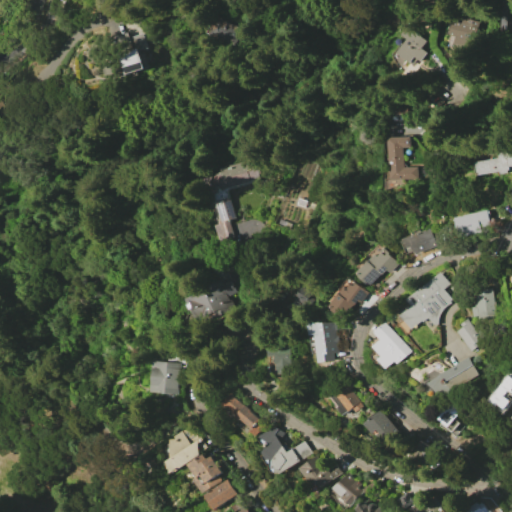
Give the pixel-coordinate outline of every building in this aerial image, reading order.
[(503,0),(511,0),(511,29),(502,29),(503,0)] [(200,33),(207,15),(238,26),(231,44),(200,33)] [(469,56),(478,20),(454,15),(446,50),(469,56)] [(409,62),(426,41),(410,27),(392,49),(409,62)] [(115,37),(129,32),(130,37),(143,33),(148,48),(140,51),(146,68),(127,74),(115,37)] [(390,137),(390,179),(417,179),(417,167),(404,167),(404,147),(410,147),(410,137),(390,137)] [(478,176),(508,171),(507,166),(511,165),(511,150),(496,153),(497,158),(475,161),(478,176)] [(254,159),(259,178),(227,187),(235,217),(230,219),(235,238),(218,242),(199,174),(254,159)] [(489,233),(489,213),(458,213),(458,233),(489,233)] [(430,226),(401,239),(409,255),(438,242),(430,226)] [(400,262),(384,247),(360,272),(377,287),(400,262)] [(434,324),(429,317),(424,321),(423,321),(420,323),(421,324),(417,327),(416,326),(413,329),(399,312),(409,304),(406,300),(441,272),(450,283),(444,289),(452,299),(450,301),(452,302),(445,307),(442,311),(440,314),(439,318),(439,324),(434,324)] [(186,297),(197,321),(234,306),(231,297),(239,293),(232,278),(186,297)] [(332,307),(350,320),(372,292),(354,278),(332,307)] [(302,286),(315,295),(306,308),(293,299),(302,286)] [(476,306),(476,301),(477,301),(476,291),(494,288),(499,318),(481,321),(480,315),(474,316),(472,307),(476,306)] [(462,327),(460,324),(468,318),(477,330),(480,328),(484,333),(483,334),(484,336),(479,340),(482,343),(472,351),(457,331),(462,327)] [(338,320),(340,336),(342,336),(342,343),(341,343),(342,353),(337,353),(338,360),(322,362),(321,352),(317,353),(313,323),(338,320)] [(382,339),(376,332),(387,322),(413,351),(399,363),(396,361),(388,368),(379,359),(383,355),(374,346),(382,339)] [(292,348),(293,378),(277,379),(276,356),(269,356),(268,349),(292,348)] [(187,360),(187,363),(183,363),(180,394),(152,392),(155,360),(170,362),(170,359),(177,359),(177,353),(187,360)] [(427,382),(469,356),(479,374),(442,397),(427,382)] [(335,389),(334,388),(346,379),(348,382),(351,379),(356,386),(353,389),(365,406),(357,411),(354,407),(344,415),(339,407),(341,406),(331,392),(335,389)] [(234,394),(267,425),(257,436),(251,431),(249,433),(239,424),(241,422),(235,417),(235,418),(222,406),(234,394)] [(456,436),(438,423),(453,403),(461,409),(455,418),(464,425),(456,436)] [(380,409),(401,432),(386,446),(365,423),(380,409)] [(275,426),(286,433),(282,439),(276,435),(288,452),(305,440),(313,452),(283,473),(274,472),(262,456),(266,449),(258,438),(275,426)] [(171,459),(169,439),(175,439),(174,436),(182,430),(192,444),(202,437),(209,448),(170,474),(169,463),(168,461),(171,459)] [(420,441),(439,452),(430,468),(411,456),(420,441)] [(203,454),(207,458),(211,455),(222,471),(218,474),(222,480),(203,493),(193,479),(197,476),(188,464),(203,454)] [(311,482),(300,468),(318,455),(329,471),(336,465),(342,472),(321,488),(315,479),(311,482)] [(366,486),(372,481),(379,490),(368,497),(363,490),(352,504),(334,488),(348,471),(366,486)] [(228,479),(238,493),(216,509),(205,494),(228,479)] [(407,492),(414,502),(405,508),(398,498),(407,492)] [(432,492),(446,511),(417,511),(413,506),(432,492)] [(359,505),(358,504),(360,503),(361,504),(365,501),(368,506),(370,504),(372,503),(374,504),(376,506),(377,508),(382,504),(387,511),(359,511),(356,507),(359,505)] [(460,511),(474,502),(476,504),(479,501),(486,510),(487,509),(489,511),(460,511)]
